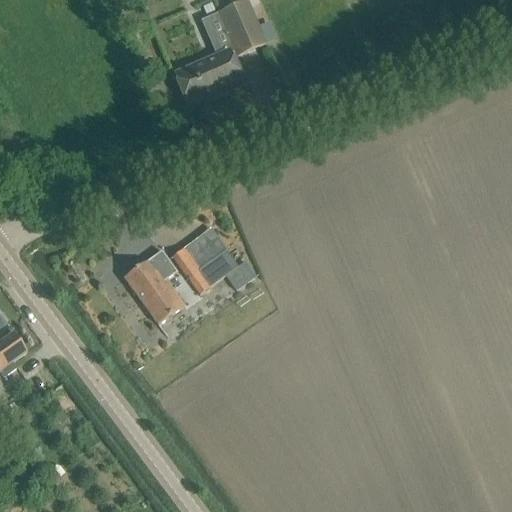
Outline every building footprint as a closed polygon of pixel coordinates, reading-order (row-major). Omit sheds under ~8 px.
[(238,58),(265,46),(246,2),(219,14),(238,58)] [(212,4),(204,8),(207,16),(216,12),(212,4)] [(244,85),(230,52),(174,76),(187,105),(215,93),(217,97),(244,85)] [(256,278),(244,264),(238,268),(226,252),(202,269),(187,248),(172,259),(200,297),(225,278),(236,293),(256,278)] [(185,308),(166,282),(177,274),(162,253),(124,280),(158,327),(185,308)] [(0,374),(4,380),(17,370),(13,365),(27,354),(13,335),(0,344),(0,343),(0,374)]
